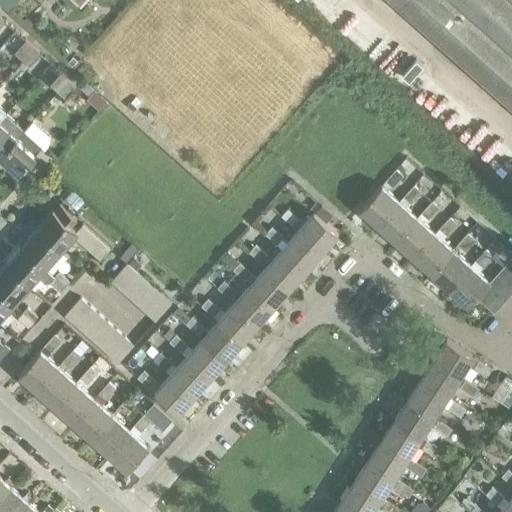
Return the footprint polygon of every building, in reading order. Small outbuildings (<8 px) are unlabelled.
[(511,0),(394,0),(511,104),(511,0)] [(21,58),(33,45),(26,38),(14,51),(21,58)] [(29,65),(41,51),(33,45),(21,58),(29,65)] [(412,76),(424,63),(413,53),(401,66),(412,76)] [(57,90),(69,77),(61,70),(49,83),(57,90)] [(89,95),(95,89),(75,71),(70,77),(69,77),(57,90),(65,97),(76,84),(89,95)] [(100,109),(108,100),(96,90),(88,99),(100,109)] [(7,113),(0,121),(0,157),(25,129),(7,113)] [(35,153),(41,146),(43,148),(50,141),(50,135),(33,120),(25,129),(0,157),(19,174),(37,155),(35,153)] [(397,167),(360,208),(379,225),(400,201),(399,199),(389,190),(404,173),(397,167)] [(400,201),(379,225),(396,240),(418,216),(406,206),(421,190),(414,183),(399,199),(400,201)] [(428,218),(439,205),(432,199),(421,211),(428,218)] [(53,209),(37,227),(63,251),(77,236),(101,258),(110,247),(83,223),(77,230),(71,225),(77,218),(63,206),(58,213),(53,209)] [(314,210),(304,221),(287,207),(281,214),(298,229),(322,250),(339,232),(314,210)] [(435,232),(414,256),(432,272),(453,248),(452,247),(442,238),(457,221),(449,215),(434,231),(435,232)] [(418,216),(396,240),(414,256),(435,232),(434,231),(418,216)] [(277,243),(284,236),(272,224),(265,232),(277,243)] [(63,251),(37,227),(21,245),(47,269),(63,251)] [(298,229),(282,247),(306,268),(322,250),(298,229)] [(453,248),(432,272),(449,288),(471,264),(460,254),(475,237),(467,230),(452,247),(453,248)] [(495,253),(503,243),(496,237),(488,247),(495,253)] [(127,262),(138,248),(132,242),(120,257),(127,262)] [(306,268),(282,247),(273,257),(256,242),(249,250),(260,260),(266,265),(290,286),(306,268)] [(503,264),(511,253),(511,249),(504,243),(492,255),(503,264)] [(47,269),(21,245),(5,263),(31,286),(40,277),(47,269)] [(482,266),(493,253),(485,246),(474,259),(482,266)] [(266,265),(256,276),(228,250),(221,257),(250,283),(255,287),(274,304),(290,286),(266,265)] [(142,264),(134,257),(129,263),(137,269),(142,264)] [(511,260),(509,258),(501,267),(511,277),(511,260)] [(31,286),(5,263),(0,268),(0,290),(16,304),(31,286)] [(137,271),(128,263),(112,282),(121,289),(137,271)] [(471,264),(449,288),(468,304),(476,295),(484,286),(489,281),(471,264)] [(511,277),(501,267),(492,277),(510,293),(511,290),(511,277)] [(65,284),(54,274),(47,269),(40,277),(44,280),(49,280),(60,290),(65,284)] [(65,284),(70,279),(59,269),(54,274),(65,284)] [(130,297),(146,279),(137,271),(121,289),(130,297)] [(489,281),(484,286),(502,302),(510,293),(492,277),(489,281)] [(229,297),(236,289),(224,278),(217,286),(229,297)] [(138,305),(154,287),(146,279),(130,297),(138,305)] [(250,283),(234,301),(255,319),(259,322),(274,304),(255,287),(250,283)] [(494,311),(502,302),(484,286),(476,295),(494,311)] [(147,313),(163,294),(154,287),(138,305),(147,313)] [(0,321),(16,304),(0,290),(0,321)] [(156,320),(172,302),(163,294),(147,313),(155,319),(156,320)] [(234,301),(225,311),(207,296),(201,304),(218,319),(243,340),(259,322),(255,319),(234,301)] [(74,322),(90,305),(81,297),(65,314),(74,322)] [(33,320),(38,315),(27,305),(23,310),(33,320)] [(83,330),(99,313),(90,305),(74,322),(83,330)] [(218,319),(209,330),(191,314),(190,316),(177,305),(172,311),(202,337),(227,358),(243,340),(218,319)] [(33,320),(23,310),(18,316),(28,326),(33,320)] [(92,338),(108,321),(99,313),(83,330),(92,338)] [(101,346),(116,328),(108,321),(92,338),(101,346)] [(109,354),(125,336),(116,328),(101,346),(109,354)] [(202,337),(193,347),(176,332),(169,340),(181,350),(186,355),(211,376),(227,358),(202,337)] [(56,333),(20,374),(38,390),(60,366),(47,355),(62,338),(56,333)] [(134,344),(133,344),(125,336),(109,354),(118,362),(134,344)] [(446,337),(433,358),(460,376),(468,363),(486,375),(492,367),(446,337)] [(0,355),(1,357),(11,346),(5,341),(4,342),(0,338),(0,355)] [(89,344),(81,338),(62,360),(69,366),(89,344)] [(186,355),(177,365),(160,350),(153,358),(164,368),(170,373),(195,394),(211,376),(186,355)] [(460,376),(433,358),(419,378),(447,396),(448,395),(460,376)] [(77,382),(56,406),(74,422),(95,398),(83,387),(98,370),(91,363),(75,380),(77,382)] [(60,366),(38,390),(56,406),(77,382),(75,380),(60,366)] [(170,373),(161,383),(144,368),(137,376),(149,386),(154,391),(178,413),(195,394),(170,373)] [(473,395),(479,386),(465,377),(459,386),(473,395)] [(447,396),(419,378),(406,398),(434,416),(442,403),(460,415),(466,406),(453,398),(448,395),(447,396)] [(105,398),(116,386),(109,379),(98,392),(105,398)] [(123,414),(134,402),(126,395),(116,408),(123,414)] [(95,398),(74,422),(91,438),(113,414),(95,398)] [(434,416),(406,398),(393,418),(421,436),(422,435),(434,416)] [(131,430),(109,454),(127,471),(149,447),(136,435),(151,419),(163,429),(173,418),(154,401),(129,429),(131,430)] [(113,414),(91,438),(109,454),(131,430),(129,429),(113,414)] [(447,435),(453,427),(439,417),(433,426),(447,435)] [(421,436),(393,418),(380,438),(408,456),(409,455),(416,443),(434,455),(439,447),(426,438),(422,435),(421,436)] [(413,457),(409,455),(408,456),(380,438),(367,458),(395,476),(396,475),(403,463),(421,475),(426,466),(413,457)] [(395,476),(367,458),(354,478),(382,496),(383,495),(390,484),(408,495),(413,486),(400,478),(396,475),(395,476)] [(511,470),(508,467),(499,461),(494,466),(502,473),(501,474),(511,484),(511,470)] [(0,475),(0,499),(12,486),(11,485),(14,481),(9,477),(6,481),(0,475)] [(502,507),(509,499),(482,476),(476,483),(486,491),(485,492),(502,507)] [(382,496),(354,478),(341,498),(362,511),(371,511),(377,504),(389,511),(396,511),(400,507),(387,498),(383,495),(382,496)] [(12,486),(0,499),(0,511),(20,511),(30,502),(30,501),(33,498),(27,493),(24,496),(12,486)] [(450,494),(435,511),(436,511),(465,511),(468,509),(450,494)] [(506,511),(502,508),(497,511),(486,511),(467,494),(460,502),(471,511),(506,511)] [(502,507),(502,508),(506,511),(511,511),(511,495),(509,499),(502,507)] [(362,511),(341,498),(332,511),(362,511)] [(411,510),(411,511),(427,511),(431,507),(423,501),(417,502),(411,510)] [(41,511),(30,502),(20,511),(48,511),(45,509),(42,511),(41,511)]
